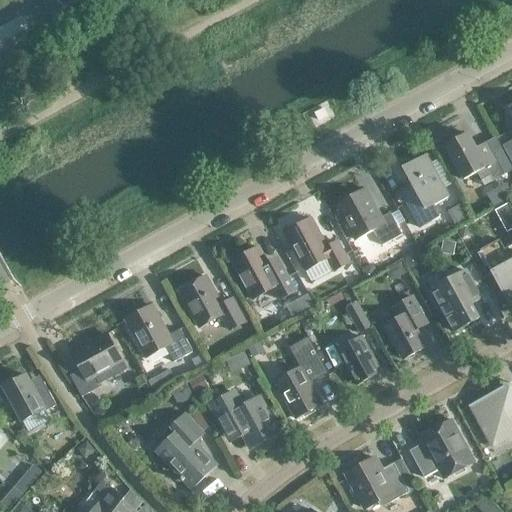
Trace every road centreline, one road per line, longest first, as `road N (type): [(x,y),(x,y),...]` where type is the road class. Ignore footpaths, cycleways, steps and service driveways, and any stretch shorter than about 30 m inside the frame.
road 1 (residential): [(0,330),(511,48)]
road 2 (residential): [(245,511),(355,430),(511,346)]
